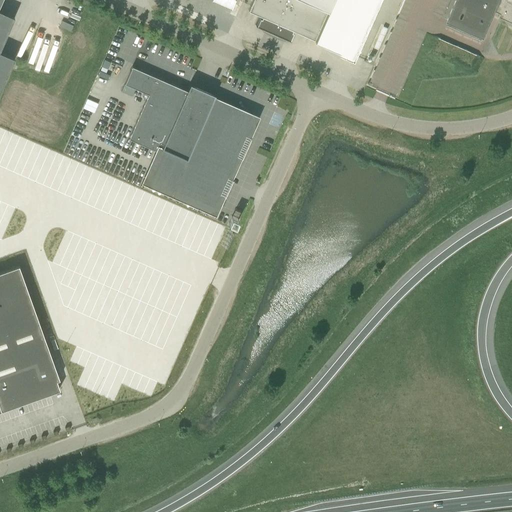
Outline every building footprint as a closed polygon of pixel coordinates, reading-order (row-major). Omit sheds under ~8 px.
[(0,10),(0,3),(1,0),(0,0),(0,90),(14,57),(0,51),(0,48),(14,16),(0,10)] [(230,0),(230,2),(248,10),(262,16),(261,18),(260,18),(257,25),(256,25),(259,26),(287,39),(290,40),(295,30),(314,39),(357,58),(382,0),(230,0)] [(500,15),(503,16),(511,20),(511,0),(455,0),(447,20),(484,37),(496,10),(501,11),(500,15)] [(59,27),(71,31),(73,26),(62,21),(59,27)] [(148,94),(129,138),(160,152),(147,181),(213,210),(253,119),(212,101),(215,94),(190,83),(187,90),(132,66),(124,83),(148,94)] [(0,409),(59,389),(56,379),(58,378),(43,334),(18,265),(0,271),(0,409)]
